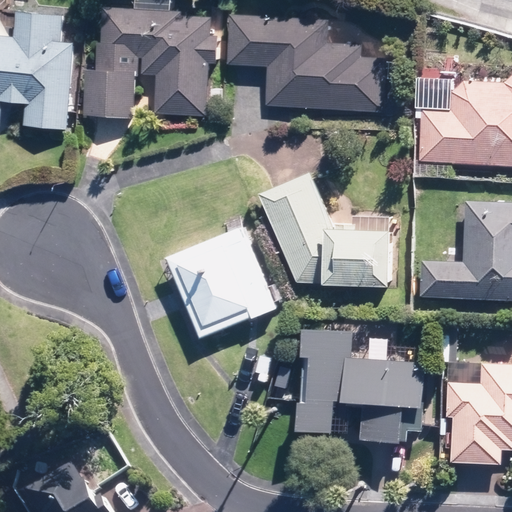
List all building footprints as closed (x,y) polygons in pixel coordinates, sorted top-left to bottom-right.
[(177,9),(177,0),(141,0),(141,7),(112,5),(109,38),(105,38),(103,66),(96,65),(93,113),(142,116),(145,68),(163,69),(160,109),(213,112),(216,59),(223,59),(224,32),(218,32),(219,11),(177,9)] [(31,122),(74,126),(82,36),(69,35),(71,11),(26,7),(24,31),(0,29),(0,119),(6,120),(8,97),(33,99),(31,122)] [(336,16),(238,12),(235,62),(275,64),(273,104),(390,110),(392,53),(367,52),(367,42),(334,40),(336,16)] [(458,105),(428,104),(427,158),(511,161),(511,78),(472,77),(459,89),(458,105)] [(319,170),(269,191),(303,278),(398,283),(401,226),(340,222),(319,170)] [(431,258),(430,294),(511,295),(511,197),(473,197),(472,259),(431,258)] [(281,303),(249,222),(176,251),(208,332),(281,303)] [(368,434),(410,436),(411,420),(425,421),(426,401),(432,402),(434,358),(358,354),(360,325),(314,323),(309,426),(341,428),(342,396),(370,398),(368,434)] [(511,360),(490,360),(489,379),(454,378),(453,412),(457,412),(456,457),(509,459),(509,448),(511,448),(511,360)] [(120,511),(88,463),(41,493),(53,511),(120,511)]
